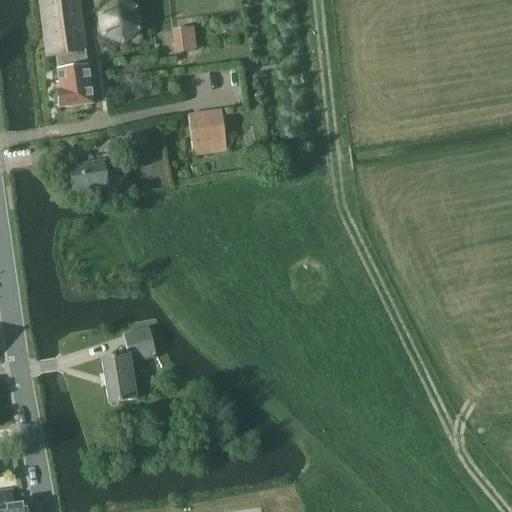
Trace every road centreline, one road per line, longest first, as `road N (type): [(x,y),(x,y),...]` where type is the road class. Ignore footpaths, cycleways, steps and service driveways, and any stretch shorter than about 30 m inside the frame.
road 1 (track): [(510,511),(456,443),(339,201),(318,0)]
road 2 (tertiary): [(44,511),(0,221)]
